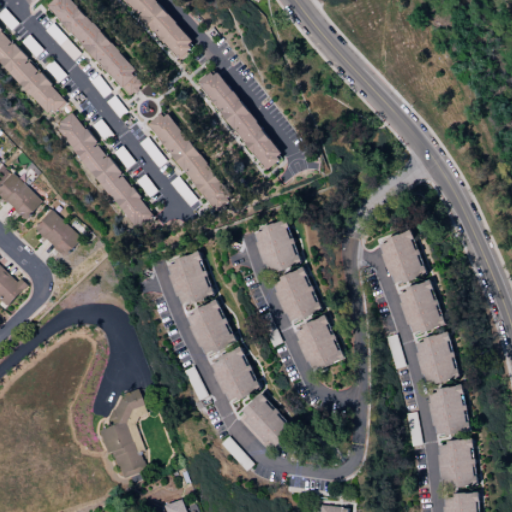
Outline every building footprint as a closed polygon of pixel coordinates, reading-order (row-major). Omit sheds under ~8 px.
[(130,96),(146,80),(69,0),(58,0),(48,10),(130,96)] [(153,0),(137,0),(129,8),(178,60),(195,45),(153,0)] [(0,63),(49,116),(65,100),(0,29),(0,63)] [(73,59),(79,52),(65,39),(58,46),(73,59)] [(198,82),(262,171),(281,157),(217,69),(198,82)] [(167,110),(148,124),(214,213),(232,200),(167,110)] [(134,230),(152,216),(73,111),(55,125),(134,230)] [(165,162),(155,147),(147,152),(157,167),(165,162)] [(0,195),(26,220),(44,201),(13,172),(0,186),(0,195)] [(35,228),(65,257),(83,238),(52,210),(35,228)] [(266,275),(299,265),(285,220),(252,230),(266,275)] [(425,276),(412,232),(378,241),(391,285),(425,276)] [(165,263),(179,307),(212,297),(198,252),(165,263)] [(0,298),(8,306),(27,285),(20,278),(18,280),(0,263),(0,298)] [(288,325),(321,311),(303,268),(270,281),(288,325)] [(443,325),(430,281),(397,291),(409,335),(443,325)] [(235,343),(217,300),(184,313),(202,357),(235,343)] [(271,347),(281,342),(267,312),(257,317),(271,347)] [(342,359),(326,316),(293,329),(309,372),(342,359)] [(455,380),(447,333),(422,337),(423,342),(415,344),(422,385),(455,380)] [(209,361),(226,404),(259,390),(249,364),(247,364),(241,348),(209,361)] [(469,431),(462,386),(427,391),(433,436),(469,431)] [(115,397),(118,407),(107,410),(111,427),(99,430),(106,453),(114,451),(121,478),(144,472),(138,452),(143,450),(134,417),(146,414),(139,390),(115,397)] [(236,417),(267,452),(293,428),(262,394),(236,417)] [(410,446),(420,444),(417,425),(412,426),(412,427),(407,428),(410,446)] [(440,488),(475,485),(471,439),(436,443),(440,488)] [(442,494),(443,511),(477,511),(477,493),(442,494)] [(186,511),(183,499),(164,505),(165,511),(186,511)]
